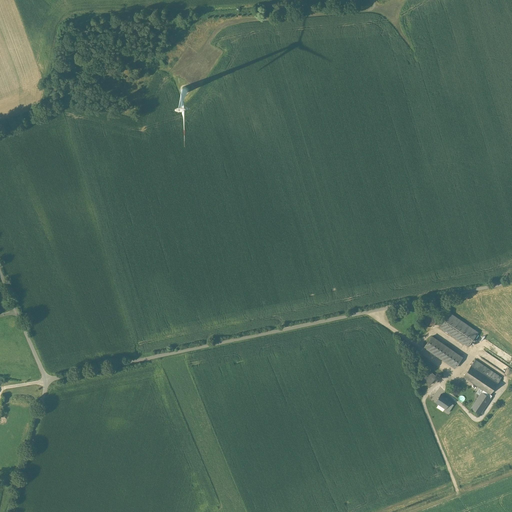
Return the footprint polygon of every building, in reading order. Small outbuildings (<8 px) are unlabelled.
[(478,333),(448,312),(438,327),(468,348),(478,333)] [(461,357),(431,337),(424,348),(454,368),(461,357)] [(501,378),(475,360),(463,376),(483,390),(487,393),(490,394),(501,378)] [(429,370),(422,378),(430,385),(437,377),(429,370)] [(483,390),(470,408),(479,413),(489,398),(485,396),(487,393),(483,390)] [(450,402),(451,400),(441,394),(436,402),(439,404),(436,407),(443,412),(444,410),(448,413),(454,405),(450,402)]
